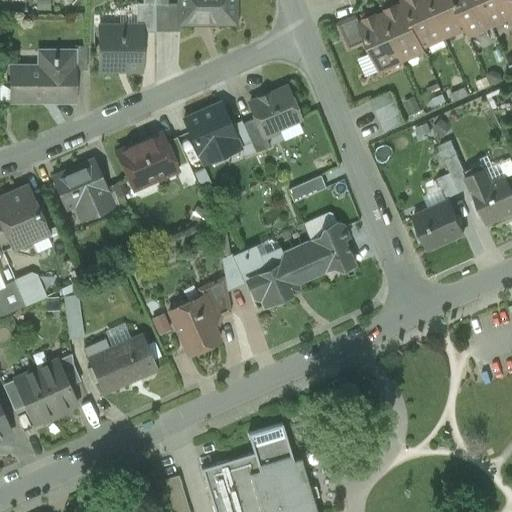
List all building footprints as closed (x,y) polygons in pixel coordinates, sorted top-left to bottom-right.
[(178,0),(178,3),(178,22),(179,22),(234,22),(233,0),(178,0)] [(426,0),(406,0),(401,3),(402,6),(403,6),(420,44),(421,44),(442,35),(426,0)] [(426,0),(442,35),(463,25),(464,25),(452,0),(426,0)] [(479,0),(452,0),(464,25),(463,25),(466,33),(489,23),(479,0)] [(479,0),(489,23),(511,13),(505,0),(479,0)] [(154,3),(135,3),(135,26),(141,26),(141,32),(154,32),(154,30),(154,3)] [(178,3),(154,3),(154,30),(179,30),(179,22),(178,22),(178,3)] [(402,6),(398,9),(397,6),(396,5),(385,10),(385,11),(386,14),(381,16),(400,58),(422,48),(421,44),(420,44),(403,6),(402,6)] [(381,16),(376,18),(375,16),(374,15),(363,20),(363,21),(364,23),(359,25),(358,26),(365,41),(377,68),(400,58),(381,16)] [(356,18),(341,25),(350,47),(365,41),(358,26),(359,25),(356,18)] [(135,26),(98,26),(97,70),(141,70),(141,32),(141,26),(135,26)] [(86,46),(74,46),(74,50),(74,69),(86,69),(86,46)] [(54,65),(23,65),(23,101),(74,101),(74,69),(74,50),(51,50),(51,62),(54,62),(54,65)] [(286,87),(269,94),(269,93),(257,98),(258,99),(249,103),(255,118),(262,135),(263,134),(299,119),(286,87)] [(390,91),(369,100),(374,111),(395,101),(390,91)] [(395,101),(374,111),(379,122),(400,112),(395,101)] [(400,112),(379,122),(384,132),(405,123),(400,112)] [(262,135),(255,118),(242,124),(255,153),(269,147),(263,134),(262,135)] [(161,133),(117,152),(133,189),(135,188),(133,184),(153,176),(155,179),(177,170),(176,167),(165,142),(161,133)] [(187,162),(176,137),(165,142),(176,167),(187,162)] [(456,155),(444,160),(449,172),(461,167),(456,155)] [(511,163),(510,158),(484,169),(483,168),(465,176),(470,186),(472,191),(471,191),(485,222),(511,210),(511,192),(505,176),(511,172),(511,163)] [(93,159),(51,178),(61,201),(70,197),(81,221),(113,207),(114,207),(106,188),(93,159)] [(461,167),(449,172),(458,191),(470,186),(465,176),(461,167)] [(449,172),(437,178),(445,197),(458,191),(449,172)] [(320,175),(288,190),(293,202),(325,188),(320,175)] [(128,209),(117,183),(106,188),(114,207),(113,207),(116,214),(128,209)] [(27,188),(0,199),(0,220),(12,247),(47,232),(27,188)] [(449,201),(412,218),(427,249),(463,233),(449,201)] [(335,221),(321,227),(319,235),(309,240),(323,272),(332,269),(341,271),(354,265),(343,240),(349,237),(343,224),(335,221)] [(309,240),(282,252),(286,259),(263,269),(255,250),(238,258),(248,279),(249,278),(263,308),(292,295),(289,288),(323,272),(309,240)] [(245,282),(232,253),(220,258),(223,276),(226,291),(245,282)] [(23,258),(17,256),(5,261),(14,280),(30,273),(23,258)] [(0,262),(0,282),(2,286),(13,281),(4,261),(0,262)] [(30,273),(14,280),(13,280),(14,281),(24,306),(45,297),(44,296),(45,296),(35,275),(30,273)] [(223,276),(200,287),(203,294),(205,294),(216,318),(230,311),(226,291),(223,276)] [(2,286),(1,287),(3,291),(0,292),(0,299),(6,314),(24,306),(14,281),(13,281),(2,286)] [(203,294),(186,302),(185,302),(184,302),(181,301),(174,304),(173,308),(172,307),(172,308),(168,310),(188,355),(219,341),(212,326),(215,318),(216,318),(205,294),(203,294)] [(76,302),(64,304),(69,340),(82,339),(76,302)] [(141,335),(109,349),(105,340),(85,348),(89,358),(88,358),(103,392),(156,369),(141,335)] [(72,363),(71,353),(57,359),(68,385),(79,380),(72,363)] [(68,385),(57,359),(35,369),(55,413),(77,403),(68,385)] [(55,413),(35,369),(13,379),(24,405),(32,423),(55,413)] [(24,405),(13,379),(2,384),(13,410),(24,405)] [(0,409),(0,437),(10,432),(0,409)] [(316,511),(312,499),(318,497),(315,486),(309,488),(300,457),(292,460),(281,423),(247,434),(252,452),(200,468),(213,511),(316,511)] [(187,511),(179,472),(164,475),(171,511),(187,511)]
